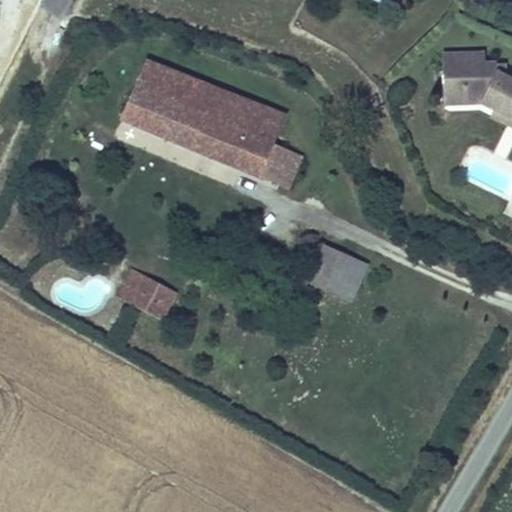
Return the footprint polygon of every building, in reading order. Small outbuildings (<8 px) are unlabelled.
[(135,69),(140,59),(131,56),(126,65),(135,69)] [(190,112),(203,85),(140,59),(135,69),(126,65),(117,84),(190,112)] [(511,95),(499,89),(500,81),(487,79),(487,71),(445,74),(448,116),(465,115),(467,121),(485,120),(504,130),(511,134),(511,95)] [(258,110),(203,85),(190,112),(117,84),(114,92),(106,89),(100,104),(108,109),(106,114),(232,167),(258,110)] [(283,121),(258,110),(232,167),(256,178),(270,148),(283,121)] [(465,115),(448,116),(449,123),(467,121),(465,115)] [(511,140),(511,134),(504,130),(502,136),(511,140)] [(299,159),(270,148),(256,178),(285,190),(299,159)] [(326,297),(343,260),(323,250),(306,287),(326,297)] [(369,272),(343,260),(326,297),(354,309),(369,272)] [(154,324),(169,297),(126,273),(118,289),(131,295),(125,308),(154,324)] [(188,306),(169,297),(154,324),(174,335),(188,306)]
